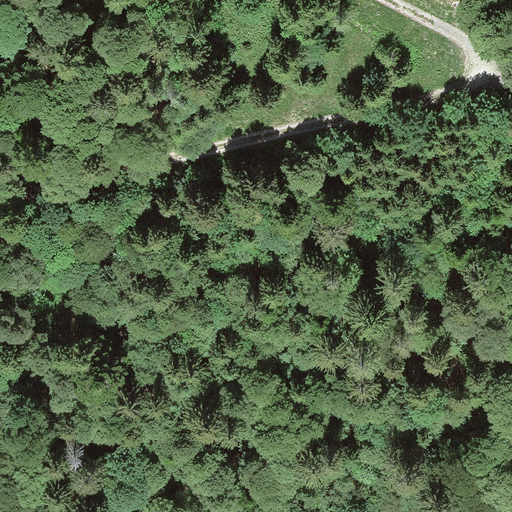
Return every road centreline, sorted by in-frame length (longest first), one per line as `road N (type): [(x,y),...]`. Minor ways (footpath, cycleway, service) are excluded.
road 1 (track): [(0,193),(466,91),(489,52)]
road 2 (track): [(511,66),(394,0)]
